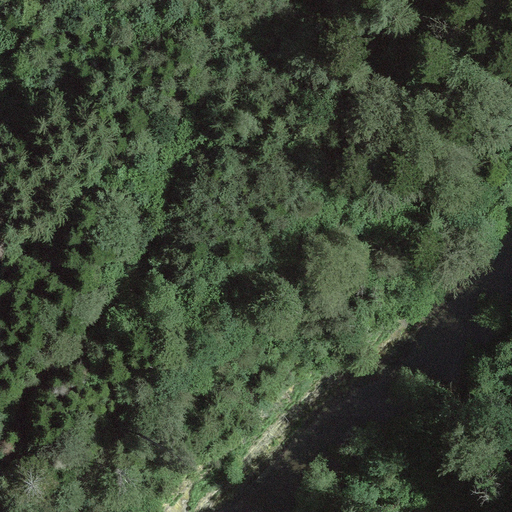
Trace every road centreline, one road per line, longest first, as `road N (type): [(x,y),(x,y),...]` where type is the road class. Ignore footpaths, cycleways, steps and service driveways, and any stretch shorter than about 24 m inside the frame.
road 1 (track): [(202,0),(194,130),(140,276),(0,433)]
road 2 (track): [(140,276),(202,281),(276,264),(327,230),(369,163),(430,0)]
